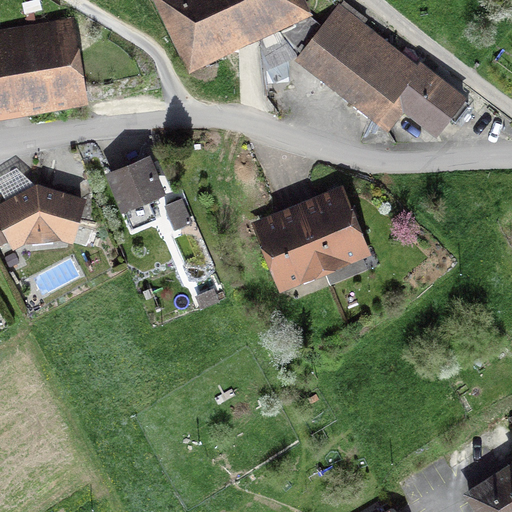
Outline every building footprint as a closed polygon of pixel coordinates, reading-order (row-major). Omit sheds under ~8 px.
[(167,0),(193,54),(214,44),(277,14),(298,4),(296,0),(167,0)] [(343,0),(341,3),(338,1),(294,58),(389,129),(404,110),(436,134),(467,94),(419,58),(417,61),(364,21),(368,16),(346,0),(343,0)] [(72,32),(0,44),(0,103),(82,90),(72,32)] [(161,191),(148,159),(111,173),(133,229),(157,220),(147,196),(161,191)] [(0,187),(9,203),(0,206),(0,213),(15,243),(41,230),(71,238),(82,201),(37,187),(17,165),(0,174),(0,187)] [(349,216),(339,194),(261,226),(271,250),(285,285),(323,270),(329,283),(365,268),(359,253),(363,251),(349,216)] [(181,200),(165,207),(174,229),(190,223),(181,200)] [(147,298),(152,296),(148,287),(143,290),(147,298)] [(479,511),(511,511),(511,468),(469,495),(479,511)]
